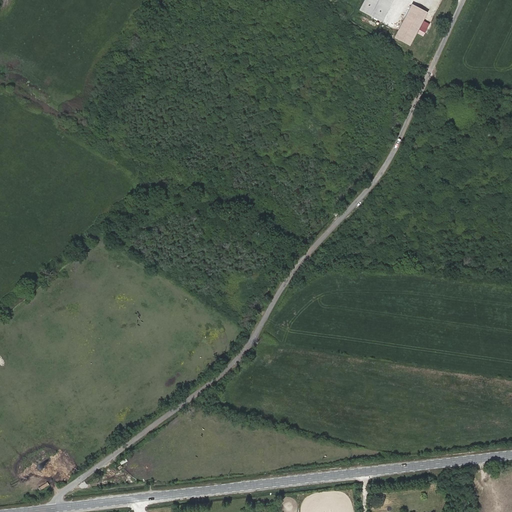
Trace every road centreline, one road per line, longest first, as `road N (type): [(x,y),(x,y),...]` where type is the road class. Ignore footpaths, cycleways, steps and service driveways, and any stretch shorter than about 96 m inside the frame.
road 1 (unclassified): [(465,0),(388,162),(286,277),(240,353),(60,495),(56,507)]
road 2 (secondary): [(511,454),(56,507)]
